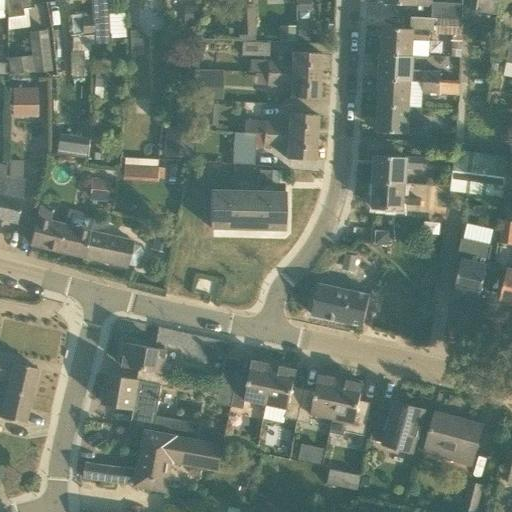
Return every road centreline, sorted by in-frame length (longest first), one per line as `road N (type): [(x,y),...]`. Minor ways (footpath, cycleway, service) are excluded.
road 1 (residential): [(267,330),(277,292),(324,232),(339,189),(350,0)]
road 2 (residential): [(267,330),(511,386)]
road 3 (residential): [(55,506),(101,297)]
road 4 (residential): [(101,297),(267,330)]
